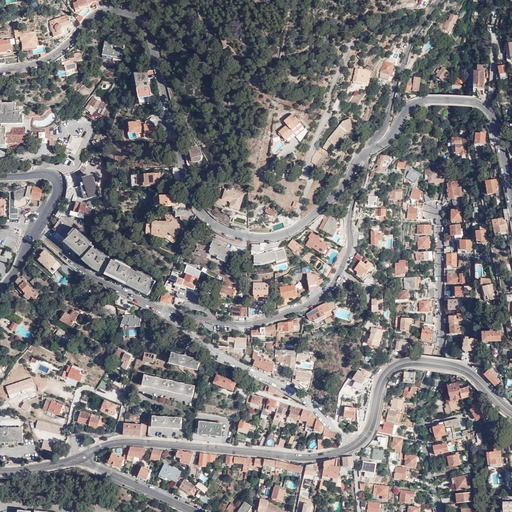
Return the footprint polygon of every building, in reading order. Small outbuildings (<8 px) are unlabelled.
[(73,2),(75,7),(74,8),(74,10),(75,10),(76,11),(78,12),(80,12),(81,11),(89,4),(89,3),(96,1),(100,0),(76,0),(77,1),(73,2)] [(446,20),(442,30),(450,32),(453,23),(455,24),(458,16),(450,13),(448,21),(446,20)] [(54,37),(62,35),(68,33),(66,26),(71,24),(69,17),(66,18),(66,15),(60,17),(50,21),(54,37)] [(15,31),(16,36),(21,36),(22,40),(23,40),(25,49),(38,47),(37,33),(31,34),(31,32),(26,33),(26,29),(15,31)] [(229,35),(222,37),(224,48),(232,46),(229,35)] [(16,40),(3,41),(3,40),(0,40),(0,54),(2,54),(2,53),(13,52),(13,46),(16,45),(16,40)] [(122,60),(124,44),(105,41),(102,57),(111,58),(111,60),(113,61),(113,59),(122,60)] [(64,62),(67,77),(78,72),(76,62),(82,60),(80,52),(74,54),(74,55),(74,56),(69,57),(70,60),(66,62),(64,62)] [(451,74),(441,66),(442,65),(443,66),(448,60),(445,57),(438,66),(440,67),(436,72),(434,74),(442,80),(445,82),(451,74)] [(383,83),(388,84),(394,65),(389,64),(388,64),(385,63),(380,77),(385,78),(383,83)] [(498,66),(500,79),(508,78),(505,64),(498,66)] [(477,68),(477,70),(474,70),(473,90),(477,90),(477,89),(483,90),(484,83),(484,78),(484,72),(484,70),(482,70),(483,65),(477,66),(477,68)] [(367,85),(369,72),(357,69),(354,83),(357,84),(355,92),(359,93),(360,89),(366,90),(367,85)] [(147,72),(140,73),(143,94),(151,93),(147,72)] [(143,94),(140,73),(135,74),(137,87),(138,98),(140,98),(139,95),(139,92),(139,91),(140,90),(141,90),(142,91),(142,93),(142,95),(143,96),(145,96),(146,97),(151,96),(151,93),(143,94)] [(454,83),(451,90),(460,90),(464,75),(458,75),(458,78),(455,78),(454,79),(454,83)] [(421,78),(409,77),(407,90),(419,91),(421,78)] [(98,112),(101,114),(106,104),(99,100),(93,97),(85,108),(91,112),(90,113),(92,114),(99,104),(100,105),(99,108),(100,109),(98,112)] [(0,154),(5,154),(5,144),(6,144),(6,143),(26,143),(26,142),(32,142),(32,134),(35,135),(35,137),(40,137),(40,133),(44,132),(45,131),(45,130),(45,128),(35,128),(32,131),(30,131),(30,120),(24,120),(24,115),(22,115),(22,114),(20,114),(20,110),(24,110),(24,105),(16,105),(15,102),(2,102),(2,100),(0,100),(0,154)] [(284,121),(287,125),(279,132),(287,142),(306,127),(304,125),(303,126),(293,114),(284,121)] [(322,148),(326,150),(331,143),(334,146),(346,131),(353,129),(350,119),(343,121),(327,140),(322,148)] [(130,132),(136,132),(137,137),(144,136),(144,138),(150,137),(150,133),(156,132),(155,125),(147,126),(146,124),(146,122),(142,123),(138,121),(133,122),(134,123),(132,123),(132,126),(129,126),(130,132)] [(486,133),(481,133),(481,135),(476,134),(476,146),(486,144),(486,133)] [(95,140),(92,141),(94,145),(97,144),(98,145),(101,145),(103,144),(104,143),(105,142),(105,140),(105,138),(104,136),(103,135),(101,135),(99,135),(97,135),(96,137),(95,138),(95,140)] [(64,153),(68,153),(77,155),(84,140),(80,136),(70,138),(64,153)] [(467,137),(452,138),(453,150),(456,154),(466,154),(466,143),(468,143),(467,137)] [(198,146),(189,148),(193,163),(203,161),(202,156),(204,156),(202,150),(199,151),(198,146)] [(317,156),(315,154),(313,157),(311,162),(315,165),(322,155),(319,153),(317,156)] [(378,159),(376,165),(378,165),(378,168),(377,167),(376,171),(384,174),(386,169),(389,157),(381,155),(379,159),(378,159)] [(396,169),(400,170),(401,168),(404,169),(404,168),(405,162),(399,160),(396,169)] [(444,182),(445,178),(440,178),(440,176),(440,172),(440,169),(429,169),(429,168),(427,168),(427,169),(425,169),(425,174),(428,173),(429,179),(425,179),(425,182),(426,182),(428,182),(436,182),(440,182),(444,182)] [(421,174),(411,169),(404,181),(411,185),(413,186),(416,187),(418,185),(416,184),(421,174)] [(159,186),(158,182),(158,179),(162,179),(161,174),(144,174),(145,187),(151,187),(151,186),(159,186)] [(496,190),(498,190),(497,179),(485,181),(488,194),(496,193),(496,190)] [(97,181),(95,182),(85,185),(76,187),(77,189),(82,188),(85,199),(101,195),(97,181)] [(457,181),(453,182),(449,182),(448,189),(449,193),(450,198),(456,196),(462,195),(461,186),(459,186),(457,181)] [(28,186),(10,192),(9,219),(18,219),(19,208),(22,207),(24,206),(27,205),(28,203),(30,201),(31,198),(40,200),(41,195),(43,196),(44,189),(42,188),(33,186),(33,187),(28,186)] [(422,192),(410,187),(407,196),(419,200),(422,192)] [(225,189),(220,188),(216,203),(223,205),(224,200),(222,200),(225,189)] [(223,205),(239,210),(244,195),(225,189),(222,200),(224,200),(223,205)] [(401,189),(393,190),(391,190),(389,197),(392,198),(401,198),(401,189)] [(178,202),(178,195),(161,196),(161,206),(175,206),(174,202),(178,202)] [(379,197),(378,196),(378,197),(370,196),(368,205),(376,206),(377,198),(379,198),(379,197)] [(84,215),(92,217),(102,216),(102,214),(97,213),(97,212),(99,212),(98,207),(96,207),(97,205),(95,200),(87,202),(86,205),(78,202),(79,199),(73,198),(72,200),(74,201),(70,215),(83,218),(84,215)] [(281,214),(266,206),(265,208),(266,209),(266,210),(265,211),(266,211),(266,212),(275,216),(278,217),(281,214)] [(417,215),(417,211),(417,209),(413,209),(412,208),(412,207),(409,206),(408,211),(407,218),(416,219),(417,215)] [(451,209),(449,210),(450,219),(448,219),(448,223),(450,223),(450,220),(453,220),(453,221),(454,221),(454,220),(457,220),(457,222),(454,222),(454,224),(459,224),(459,220),(462,220),(461,209),(451,209)] [(506,220),(510,219),(508,209),(503,209),(505,220),(504,220),(503,218),(492,220),(495,234),(506,232),(506,230),(508,229),(506,220)] [(219,210),(214,218),(215,218),(218,221),(223,213),(219,210)] [(323,220),(319,228),(322,229),(322,230),(332,235),(336,229),(334,228),(335,224),(337,221),(329,217),(326,215),(322,219),(323,220)] [(147,225),(146,231),(152,231),(152,235),(160,235),(160,229),(164,228),(169,233),(166,238),(173,243),(177,238),(176,237),(179,232),(178,231),(181,226),(173,220),(171,222),(167,219),(166,222),(160,222),(160,223),(157,222),(156,222),(154,222),(152,225),(147,225)] [(91,228),(88,220),(59,220),(53,229),(68,242),(85,256),(84,258),(92,265),(98,269),(149,294),(155,281),(147,277),(147,275),(142,273),(142,274),(125,266),(126,264),(121,262),(120,264),(104,255),(105,254),(101,252),(100,254),(95,248),(95,247),(88,240),(89,239),(87,237),(89,235),(86,233),(91,228)] [(431,225),(418,225),(418,233),(431,233),(431,225)] [(455,240),(456,240),(456,235),(463,235),(463,229),(460,229),(460,225),(451,225),(452,235),(455,235),(455,240)] [(152,231),(146,231),(146,234),(150,234),(150,237),(166,238),(169,233),(164,228),(160,229),(160,235),(152,235),(152,231)] [(371,231),(372,244),(382,244),(382,233),(377,233),(377,230),(371,231)] [(486,230),(485,230),(480,230),(476,230),(477,243),(487,242),(486,230)] [(319,236),(312,232),(309,236),(311,237),(306,244),(311,248),(312,246),(326,255),(332,247),(318,238),(319,236)] [(429,237),(419,237),(419,241),(418,241),(418,248),(429,248),(429,237)] [(293,239),(288,246),(298,254),(302,247),(300,245),(300,244),(293,239)] [(458,253),(465,253),(465,249),(472,249),(472,239),(460,240),(461,242),(459,242),(459,245),(458,246),(458,253)] [(231,249),(217,243),(217,244),(212,242),(211,247),(212,247),(210,251),(214,253),(213,255),(218,257),(218,259),(226,262),(231,249)] [(11,259),(13,252),(6,249),(3,255),(11,259)] [(418,250),(414,250),(415,253),(416,253),(417,260),(433,260),(432,251),(418,252),(418,250)] [(44,251),(36,260),(53,274),(61,265),(44,251)] [(277,259),(278,261),(279,263),(288,261),(285,251),(276,253),(275,251),(261,255),(255,255),(255,261),(261,261),(262,263),(277,259)] [(303,258),(308,260),(308,259),(312,254),(308,251),(303,257),(303,258)] [(445,261),(445,264),(447,264),(447,265),(452,265),(452,267),(456,267),(456,254),(447,254),(447,261),(445,261)] [(372,265),(368,262),(366,265),(361,261),(354,270),(356,270),(354,272),(363,278),(372,265)] [(407,261),(399,261),(399,263),(396,263),(396,274),(405,274),(405,267),(407,267),(407,261)] [(322,272),(328,277),(333,269),(327,265),(322,272)] [(196,269),(187,266),(185,272),(187,272),(184,280),(176,277),(177,275),(172,273),(170,279),(175,281),(174,285),(194,292),(201,272),(196,270),(196,269)] [(455,274),(455,268),(445,268),(445,275),(448,275),(448,283),(462,283),(462,285),(465,285),(464,272),(462,272),(462,274),(455,274)] [(307,273),(309,287),(317,286),(319,284),(319,283),(317,283),(316,276),(311,276),(311,272),(307,273)] [(37,286),(40,283),(34,278),(30,282),(36,287),(35,288),(38,290),(37,292),(32,287),(31,287),(25,281),(26,280),(23,277),(21,276),(20,277),(19,276),(14,280),(26,293),(24,295),(28,299),(31,296),(35,299),(39,294),(38,293),(41,290),(37,286)] [(418,289),(417,277),(404,278),(404,290),(409,290),(418,289)] [(230,282),(223,280),(222,286),(221,293),(234,296),(235,291),(228,288),(230,282)] [(269,296),(269,284),(254,283),(254,296),(269,296)] [(270,284),(269,284),(269,296),(254,296),(254,297),(270,298),(270,284)] [(492,284),(483,285),(485,295),(487,295),(488,300),(495,299),(492,284)] [(277,301),(279,309),(290,304),(288,296),(298,294),(297,288),(296,288),(295,285),(280,287),(282,297),(284,297),(285,298),(281,299),(281,300),(277,301)] [(467,286),(455,287),(455,296),(463,296),(463,292),(464,292),(464,289),(467,288),(467,286)] [(404,290),(398,291),(398,293),(399,299),(409,298),(409,290),(404,290)] [(382,294),(371,294),(372,312),(384,312),(384,301),(382,301),(382,294)] [(161,296),(160,303),(170,305),(171,298),(161,296)] [(465,299),(457,299),(448,300),(449,309),(458,309),(458,308),(462,308),(462,301),(465,300),(465,299)] [(311,311),(306,315),(307,318),(308,317),(309,320),(313,319),(315,323),(333,315),(331,311),(336,309),(332,301),(318,307),(311,312),(311,311)] [(433,302),(420,302),(420,312),(429,312),(430,311),(432,311),(432,305),(433,305),(433,302)] [(72,326),(79,314),(74,310),(74,309),(67,305),(63,310),(65,311),(64,313),(63,313),(61,314),(63,315),(60,319),(72,326)] [(236,307),(236,316),(247,317),(247,308),(236,307)] [(464,323),(470,323),(470,321),(465,321),(463,318),(463,313),(462,313),(462,312),(458,312),(458,315),(450,316),(450,324),(463,323),(462,319),(464,323)] [(140,316),(135,316),(135,317),(132,317),(132,316),(127,316),(127,315),(125,315),(121,328),(127,328),(128,326),(129,326),(130,327),(135,327),(136,325),(139,326),(141,322),(140,316)] [(416,319),(401,319),(400,331),(409,331),(409,325),(416,325),(416,319)] [(292,320),(278,324),(277,330),(284,328),(285,332),(294,330),(292,325),(297,326),(298,322),(292,321),(292,320)] [(10,328),(14,330),(18,324),(13,321),(10,328)] [(463,323),(450,324),(451,334),(447,333),(446,337),(452,337),(452,333),(463,333),(463,323)] [(384,330),(372,327),(370,332),(371,332),(369,339),(368,338),(367,343),(379,347),(384,330)] [(258,331),(252,331),(252,336),(264,335),(268,336),(276,336),(276,331),(272,330),(271,333),(265,333),(265,328),(262,328),(258,329),(258,331)] [(434,330),(428,330),(424,329),(423,329),(421,339),(432,341),(434,330)] [(501,340),(500,331),(493,332),(493,330),(490,330),(490,332),(482,332),(483,342),(501,340)] [(228,343),(235,343),(235,348),(247,348),(247,337),(228,337),(228,343)] [(468,337),(466,337),(462,337),(462,343),(464,343),(464,346),(463,346),(462,347),(461,348),(461,350),(462,351),(463,352),(465,352),(465,353),(468,353),(468,351),(472,351),(473,349),(473,345),(476,345),(476,338),(470,339),(468,339),(468,337)] [(408,340),(398,339),(396,349),(413,352),(414,350),(415,344),(408,343),(408,340)] [(144,340),(141,349),(143,349),(144,346),(145,346),(147,345),(148,343),(151,344),(152,342),(144,340)] [(435,349),(436,344),(425,342),(425,346),(422,345),(421,353),(431,354),(432,349),(435,349)] [(131,361),(136,363),(137,360),(132,359),(132,358),(124,352),(124,351),(119,348),(118,350),(117,349),(116,350),(117,351),(111,359),(118,364),(126,369),(128,365),(130,365),(131,361)] [(442,357),(458,360),(457,356),(450,356),(452,352),(451,349),(445,349),(442,357)] [(151,351),(149,351),(148,352),(148,353),(145,353),(144,361),(153,363),(154,359),(157,360),(158,355),(151,354),(151,352),(151,351)] [(200,360),(172,352),(169,363),(198,370),(200,360)] [(254,363),(253,365),(273,374),(274,369),(274,363),(257,356),(258,354),(253,352),(252,356),(253,362),(254,363)] [(281,366),(292,368),(291,370),(294,370),(296,357),(288,356),(284,356),(281,357),(278,358),(278,362),(280,362),(282,362),(281,365),(281,366)] [(136,363),(132,377),(138,379),(138,377),(134,376),(135,371),(142,373),(143,369),(142,369),(144,362),(137,360),(136,363)] [(67,371),(65,370),(62,377),(67,379),(67,377),(81,382),(83,375),(80,374),(81,371),(69,366),(67,371)] [(484,374),(495,386),(500,381),(496,377),(499,374),(492,367),(490,370),(489,369),(484,374)] [(292,382),(298,385),(299,383),(307,389),(312,374),(295,369),(292,382)] [(368,378),(369,371),(362,369),(361,371),(359,370),(354,378),(356,379),(352,386),(361,391),(366,383),(368,384),(370,380),(368,378)] [(250,377),(238,371),(235,376),(238,378),(237,379),(244,382),(244,381),(248,382),(250,377)] [(415,373),(404,372),(403,382),(414,383),(415,373)] [(237,382),(217,374),(214,384),(233,391),(237,382)] [(196,386),(146,375),(143,386),(193,397),(196,386)] [(440,378),(435,378),(432,384),(443,388),(444,383),(445,382),(440,378)] [(102,380),(99,386),(108,391),(111,385),(102,380)] [(460,398),(469,396),(468,387),(459,391),(458,383),(450,384),(450,382),(447,383),(447,385),(449,401),(461,399),(460,398)] [(284,393),(267,385),(264,390),(268,392),(268,391),(283,396),(284,393)] [(412,400),(412,402),(415,403),(415,399),(417,395),(415,394),(417,387),(412,387),(412,389),(411,389),(409,390),(408,390),(407,391),(405,390),(402,396),(411,398),(410,400),(412,400)] [(250,392),(249,393),(245,405),(248,406),(247,407),(259,411),(259,409),(263,410),(266,399),(262,398),(250,392)] [(368,410),(371,393),(363,392),(361,402),(363,402),(362,409),(368,410)] [(390,401),(389,410),(401,412),(403,400),(390,397),(389,401),(390,401)] [(59,415),(63,405),(47,399),(43,409),(59,415)] [(269,399),(266,399),(263,410),(261,418),(273,421),(279,402),(269,399)] [(119,410),(120,406),(117,405),(116,406),(105,401),(104,404),(102,403),(101,405),(98,403),(96,408),(112,415),(114,411),(120,414),(121,411),(119,410)] [(479,401),(472,406),(474,408),(471,410),(476,418),(481,414),(482,416),(485,417),(486,416),(487,415),(487,413),(479,401)] [(291,406),(279,402),(273,421),(273,423),(279,425),(279,428),(284,430),(287,420),(291,406)] [(300,420),(303,410),(291,406),(287,420),(292,422),(293,418),(300,420)] [(356,408),(346,407),(344,417),(347,417),(347,420),(351,420),(351,418),(355,418),(356,408)] [(306,427),(311,413),(303,410),(300,420),(300,422),(303,423),(301,428),(303,428),(304,426),(306,427)] [(394,424),(397,424),(405,426),(405,425),(397,423),(399,413),(386,410),(386,413),(384,413),(384,415),(387,417),(387,419),(394,422),(394,424)] [(77,422),(89,425),(90,418),(91,415),(79,412),(77,422)] [(311,413),(306,427),(306,428),(321,432),(322,426),(321,424),(318,420),(316,418),(313,417),(313,414),(312,413),(311,413)] [(90,418),(89,425),(95,426),(97,426),(99,426),(101,419),(99,419),(100,417),(95,415),(94,419),(90,418)] [(182,418),(153,416),(152,427),(181,429),(182,418)] [(453,424),(460,422),(459,418),(458,419),(444,422),(445,424),(446,424),(447,426),(451,425),(452,427),(453,426),(453,424)] [(35,429),(61,435),(63,426),(37,420),(35,429)] [(258,427),(241,421),(239,427),(245,429),(249,430),(250,428),(257,430),(258,427)] [(378,428),(377,432),(392,435),(392,434),(396,435),(397,430),(396,429),(397,424),(394,424),(380,421),(378,428)] [(125,424),(124,435),(146,436),(147,422),(142,422),(142,425),(125,424)] [(213,422),(210,422),(210,423),(200,422),(198,434),(221,436),(223,424),(213,423),(213,422)] [(451,439),(454,439),(453,435),(453,433),(452,433),(452,431),(445,433),(443,425),(433,427),(433,428),(431,428),(430,429),(432,435),(434,435),(435,438),(436,438),(436,440),(438,441),(440,440),(442,438),(442,437),(446,436),(447,440),(451,439)] [(0,442),(23,441),(22,427),(0,427),(0,442)] [(324,436),(318,436),(318,449),(324,449),(324,440),(330,442),(331,438),(337,439),(337,434),(325,428),(323,434),(324,435),(324,436)] [(266,446),(276,447),(277,444),(278,437),(269,434),(268,438),(266,446)] [(260,446),(266,446),(268,438),(263,437),(260,446)] [(372,440),(370,444),(387,447),(388,438),(382,437),(381,440),(378,440),(372,440)] [(401,452),(404,453),(405,450),(403,449),(404,444),(403,444),(403,440),(395,438),(394,442),(393,442),(392,447),(393,447),(396,448),(396,451),(401,452)] [(43,441),(42,450),(55,451),(56,442),(43,441)] [(435,455),(448,452),(446,443),(433,446),(435,455)] [(500,444),(494,445),(494,452),(487,452),(488,469),(492,469),(491,467),(502,466),(500,444)] [(134,474),(138,476),(141,467),(142,464),(143,461),(146,449),(131,447),(127,458),(134,459),(135,457),(141,458),(138,464),(139,465),(139,466),(137,466),(134,474)] [(151,459),(159,461),(163,452),(154,449),(151,459)] [(384,450),(374,449),(372,459),(382,461),(384,450)] [(184,452),(178,451),(177,456),(180,457),(179,458),(176,457),(176,458),(181,460),(181,462),(190,464),(194,452),(190,452),(184,452)] [(458,452),(455,453),(456,455),(447,457),(447,458),(446,458),(448,467),(449,467),(450,467),(459,465),(457,455),(458,455),(458,452)] [(213,467),(216,467),(218,455),(201,453),(199,466),(206,466),(207,461),(214,462),(213,467)] [(124,459),(112,454),(108,463),(120,468),(124,459)] [(235,457),(223,455),(223,464),(234,465),(235,457)] [(417,456),(406,455),(405,459),(407,459),(406,465),(415,467),(417,465),(417,463),(416,462),(417,456)] [(353,466),(353,459),(353,456),(343,457),(343,463),(342,463),(342,467),(353,466)] [(251,459),(235,457),(234,463),(244,464),(243,467),(249,468),(251,459)] [(335,467),(337,458),(324,462),(323,467),(325,467),(322,480),(337,482),(336,486),(342,487),(341,485),(341,483),(340,474),(340,471),(340,468),(335,467)] [(265,460),(251,459),(249,468),(255,469),(255,468),(263,468),(265,460)] [(277,461),(265,460),(263,468),(260,478),(264,479),(266,472),(271,473),(271,475),(274,476),(274,473),(277,461)] [(289,464),(277,461),(274,473),(282,474),(284,468),(288,469),(289,464)] [(323,467),(324,462),(320,463),(319,467),(316,466),(313,481),(321,482),(323,467)] [(376,464),(364,462),(363,466),(361,465),(361,471),(371,472),(370,474),(374,475),(376,464)] [(173,480),(177,481),(181,471),(164,464),(159,477),(167,480),(168,479),(172,482),(173,480)] [(307,465),(303,479),(313,481),(316,466),(315,466),(315,464),(307,465)] [(141,467),(138,476),(146,480),(150,470),(141,467)] [(397,467),(396,467),(396,472),(395,478),(412,481),(413,479),(409,478),(410,473),(408,473),(409,469),(397,467)] [(467,475),(451,478),(454,489),(452,489),(452,491),(469,487),(467,475)] [(195,486),(184,479),(179,489),(183,491),(181,494),(183,495),(185,492),(191,496),(192,494),(191,493),(195,486)] [(172,488),(176,490),(181,483),(177,481),(172,488)] [(205,493),(206,490),(208,488),(199,481),(196,486),(205,493)] [(387,499),(389,486),(374,484),(373,494),(383,495),(383,499),(382,499),(381,502),(384,502),(384,500),(387,500),(387,499)] [(272,485),(272,487),(271,491),(273,492),(272,497),(273,497),(272,500),(281,503),(282,502),(285,503),(285,502),(282,501),(285,490),(272,485)] [(423,495),(423,492),(414,491),(414,493),(401,491),(401,490),(396,489),(395,492),(400,492),(399,502),(413,504),(412,507),(420,508),(421,503),(415,502),(415,497),(416,497),(417,494),(423,495)] [(458,503),(472,501),(472,497),(470,497),(470,492),(456,494),(458,503)] [(300,496),(299,502),(308,505),(307,508),(315,511),(316,503),(312,501),(309,500),(300,496)] [(264,511),(266,511),(267,507),(269,497),(268,497),(268,500),(261,499),(260,502),(259,507),(258,510),(259,510),(264,511)] [(511,511),(511,501),(503,502),(503,511),(501,511),(500,511),(511,511)] [(252,507),(245,502),(237,511),(248,511),(252,507)] [(385,505),(369,503),(367,511),(381,511),(382,509),(385,510),(385,505)]
